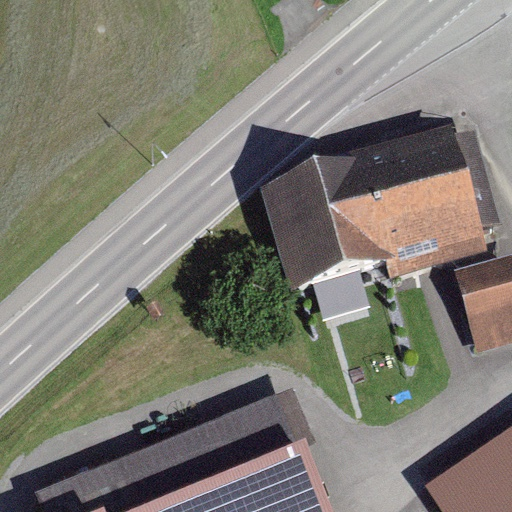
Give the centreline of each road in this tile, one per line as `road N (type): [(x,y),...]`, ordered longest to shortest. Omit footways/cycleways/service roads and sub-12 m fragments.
road 1 (tertiary): [(0,376),(435,0)]
road 2 (track): [(511,143),(456,20),(438,0)]
